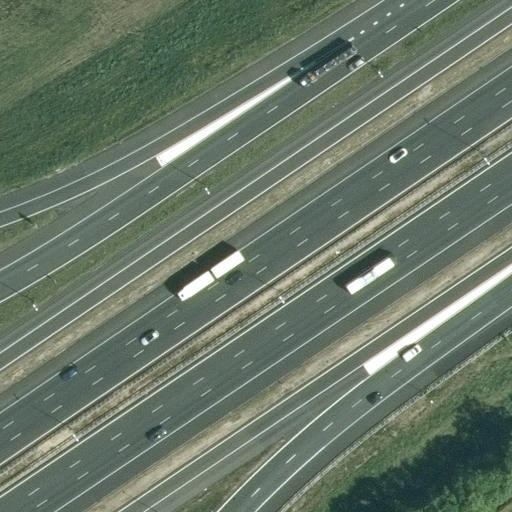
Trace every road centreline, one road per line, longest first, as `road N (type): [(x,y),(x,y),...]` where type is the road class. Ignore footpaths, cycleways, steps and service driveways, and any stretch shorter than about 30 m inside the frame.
road 1 (motorway): [(511,14),(0,362)]
road 2 (motorway): [(511,92),(0,439)]
road 3 (motorway): [(15,511),(511,178)]
road 4 (motorway): [(131,511),(511,258)]
road 5 (motorway): [(359,50),(0,285)]
road 6 (motorway): [(359,50),(94,183),(0,221)]
road 7 (motorway): [(236,511),(341,415),(511,289)]
